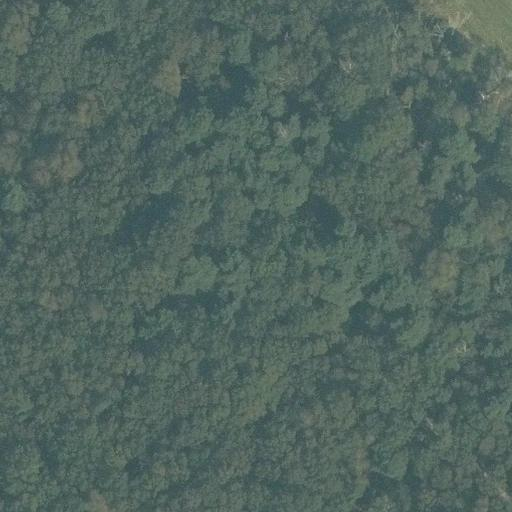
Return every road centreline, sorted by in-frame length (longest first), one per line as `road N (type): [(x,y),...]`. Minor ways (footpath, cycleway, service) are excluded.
road 1 (track): [(511,504),(191,195),(168,158),(114,0)]
road 2 (track): [(323,325),(374,283),(401,233),(452,207),(493,170),(511,167)]
